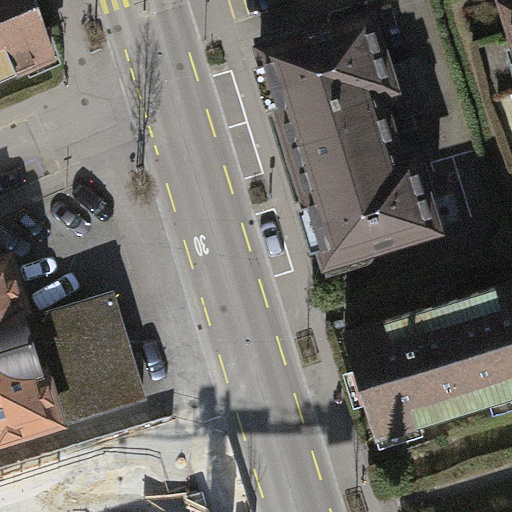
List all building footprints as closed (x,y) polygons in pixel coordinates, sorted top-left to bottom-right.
[(33,0),(0,0),(0,75),(51,53),(33,0)] [(511,0),(501,0),(499,1),(511,44),(511,0)] [(370,13),(260,45),(321,257),(434,225),(413,152),(397,157),(378,90),(391,86),(385,65),(370,13)] [(415,55),(385,65),(391,86),(401,117),(429,109),(415,55)] [(0,436),(58,419),(27,320),(8,257),(0,259),(0,436)] [(511,279),(346,331),(378,435),(511,393),(511,279)] [(113,294),(27,320),(58,419),(143,393),(113,294)]
